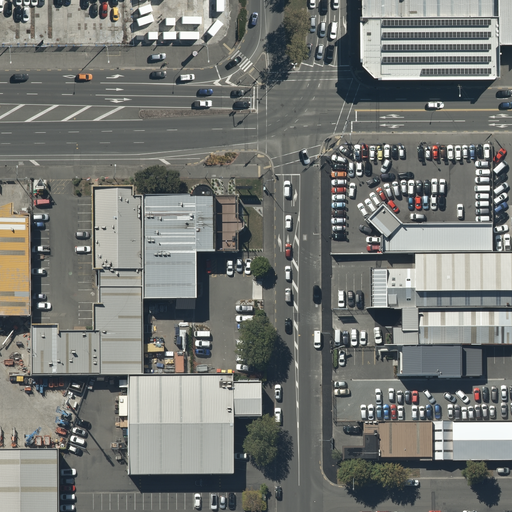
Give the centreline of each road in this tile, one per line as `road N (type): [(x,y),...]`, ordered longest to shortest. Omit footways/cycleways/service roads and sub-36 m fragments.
road 1 (primary): [(300,119),(261,128),(0,136)]
road 2 (unclassified): [(299,220),(300,498)]
road 3 (primary): [(59,91),(115,77),(220,71),(249,46),(254,0)]
road 4 (primary): [(59,91),(261,97),(300,119)]
road 5 (primary): [(300,119),(346,110),(511,109)]
road 6 (residential): [(300,498),(511,496)]
road 7 (primary): [(300,119),(279,76),(272,0)]
road 8 (primary): [(328,0),(320,75),(300,119)]
